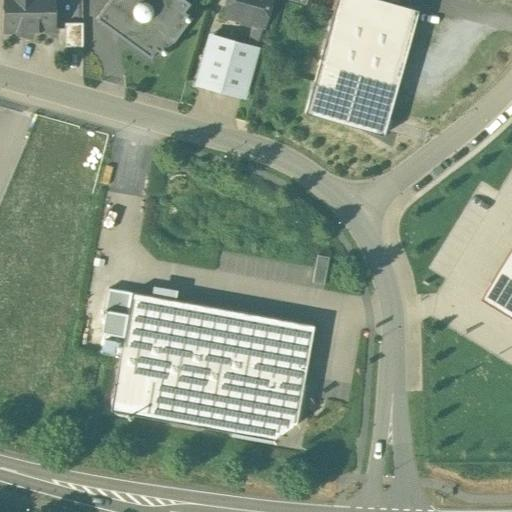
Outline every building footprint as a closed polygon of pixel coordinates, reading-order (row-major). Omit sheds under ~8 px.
[(4,0),(5,30),(54,29),(54,9),(58,7),(58,0),(4,0)] [(189,4),(184,0),(110,0),(97,19),(150,58),(156,49),(164,55),(191,17),(183,12),(189,4)] [(228,0),(224,15),(253,23),(263,25),(269,0),(228,0)] [(418,10),(382,0),(335,0),(304,113),(383,135),(418,10)] [(83,23),(65,23),(65,47),(83,46),(83,23)] [(253,23),(246,46),(256,48),(263,25),(253,23)] [(246,46),(211,36),(198,83),(243,96),(256,48),(246,46)] [(511,254),(481,304),(511,323),(511,254)] [(314,324),(132,291),(110,410),(273,439),(296,423),(314,324)] [(123,331),(115,329),(114,337),(121,338),(123,331)]
